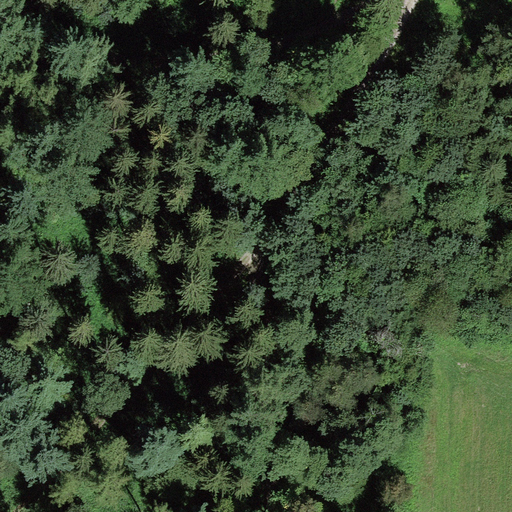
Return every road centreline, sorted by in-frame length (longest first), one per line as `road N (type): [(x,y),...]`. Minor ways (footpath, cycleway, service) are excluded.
road 1 (track): [(373,0),(319,30),(215,59),(147,61),(80,50),(0,19)]
road 2 (track): [(409,0),(237,273)]
road 3 (track): [(21,511),(237,273)]
